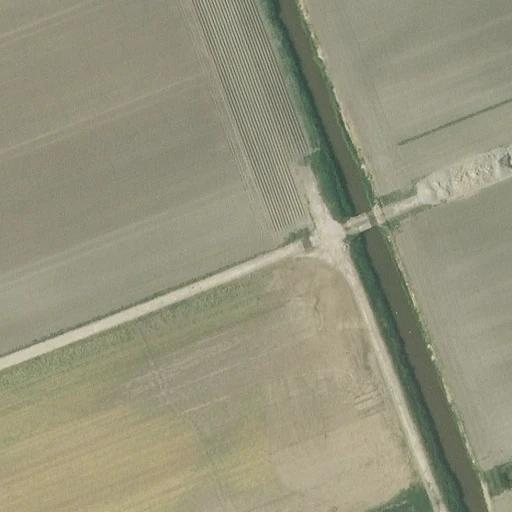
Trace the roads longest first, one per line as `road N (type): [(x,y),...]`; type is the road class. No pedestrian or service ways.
road 1 (track): [(0,363),(332,234),(310,181)]
road 2 (track): [(332,234),(440,511)]
road 3 (track): [(332,234),(511,164)]
